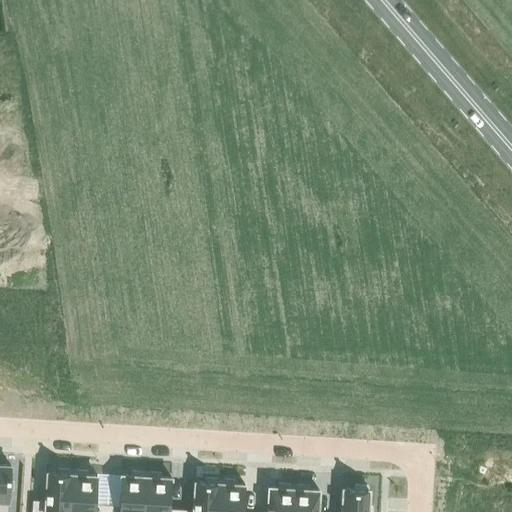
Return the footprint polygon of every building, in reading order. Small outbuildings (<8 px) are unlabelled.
[(0,463),(0,501),(8,502),(11,465),(0,463)] [(33,499),(31,511),(69,511),(73,469),(57,468),(57,472),(48,471),(47,491),(46,491),(46,500),(33,499)] [(73,469),(69,511),(106,511),(107,504),(95,503),(96,494),(97,474),(87,474),(88,470),(73,469)] [(107,504),(106,511),(143,511),(146,471),(131,470),(131,474),(122,473),(120,495),(119,504),(107,504)] [(146,471),(143,511),(181,511),(181,508),(169,508),(170,496),(169,496),(171,476),(161,476),(162,472),(146,471)] [(181,508),(181,511),(218,511),(220,478),(205,477),(205,481),(195,480),(194,500),(193,509),(181,508)] [(220,478),(218,511),(243,511),(244,503),(243,503),(245,483),(235,483),(235,479),(220,478)] [(292,511),(294,483),(279,482),(279,486),(269,486),(268,505),(267,511),(292,511)] [(294,483),(292,511),(317,511),(317,508),(318,489),(309,488),(309,484),(294,483)] [(367,511),(369,489),(367,489),(367,485),(354,484),(354,488),(343,487),(342,509),(341,509),(341,511),(367,511)]
